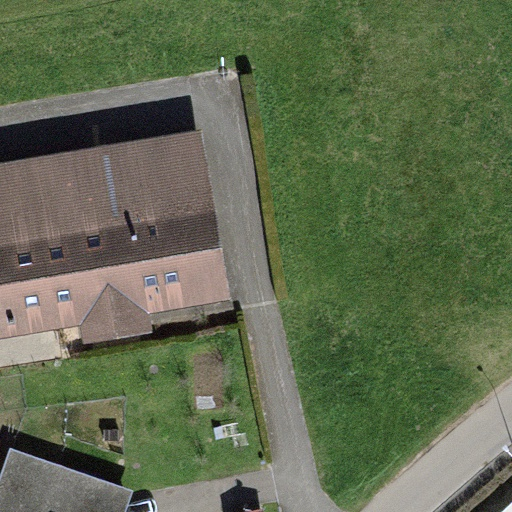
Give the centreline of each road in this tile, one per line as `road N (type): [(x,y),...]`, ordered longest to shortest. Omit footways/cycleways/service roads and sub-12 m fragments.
road 1 (tertiary): [(511,408),(403,511)]
road 2 (unknown): [(35,391),(64,511)]
